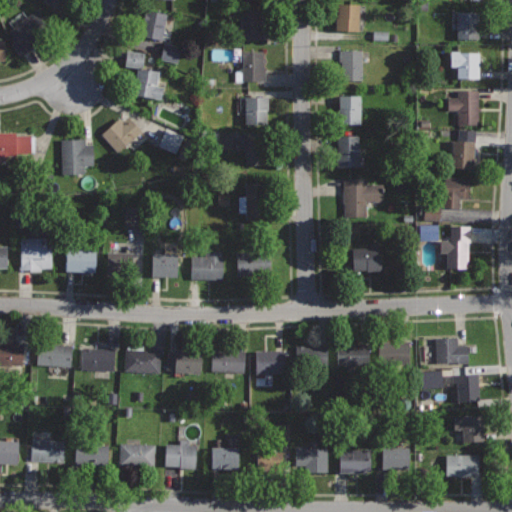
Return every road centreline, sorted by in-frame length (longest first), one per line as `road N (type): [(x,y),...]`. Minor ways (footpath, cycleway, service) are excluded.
road 1 (residential): [(511,508),(0,499)]
road 2 (residential): [(510,299),(187,315),(0,304)]
road 3 (residential): [(303,0),(308,309)]
road 4 (residential): [(511,165),(511,319)]
